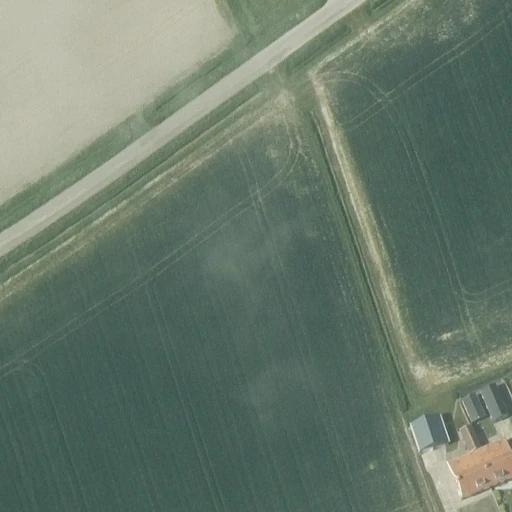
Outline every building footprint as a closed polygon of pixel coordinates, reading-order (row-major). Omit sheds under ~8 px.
[(495,388),(478,395),(491,425),(508,418),(495,388)] [(461,404),(470,425),(484,419),(475,398),(461,404)] [(418,456),(448,445),(438,419),(408,429),(418,456)] [(469,456),(480,452),(470,429),(459,434),(469,456)] [(480,467),(489,490),(511,480),(511,462),(504,442),(474,454),(480,467)] [(460,502),(489,490),(480,467),(474,454),(445,466),(460,502)]
